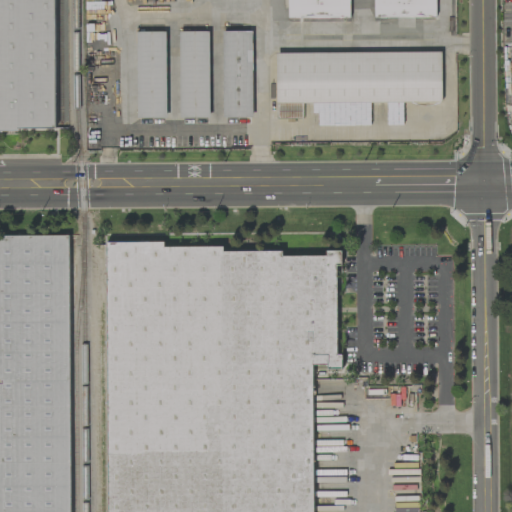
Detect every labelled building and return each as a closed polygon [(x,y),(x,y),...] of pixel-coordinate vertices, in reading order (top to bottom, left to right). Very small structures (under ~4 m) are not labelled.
[(0,0),(0,129),(55,130),(54,0),(0,0)] [(287,0),(288,19),(350,18),(349,0),(287,0)] [(435,18),(435,0),(373,0),(374,18),(435,18)] [(208,31),(179,32),(180,118),(209,118),(208,31)] [(253,118),(251,31),(221,32),(223,118),(253,118)] [(165,32),(136,32),(136,118),(166,118),(165,32)] [(441,102),(440,52),(275,53),(276,119),(301,119),(301,104),(312,103),(312,111),(318,111),(318,124),(345,124),(344,103),(441,102)] [(0,511),(69,511),(68,235),(0,235),(0,511)] [(107,511),(313,511),(315,364),(326,365),(326,369),(341,369),(341,355),(335,355),(336,265),(340,265),(340,251),(325,251),(325,256),(281,256),(281,252),(222,251),(222,247),(163,247),(163,242),(109,242),(107,511)]
